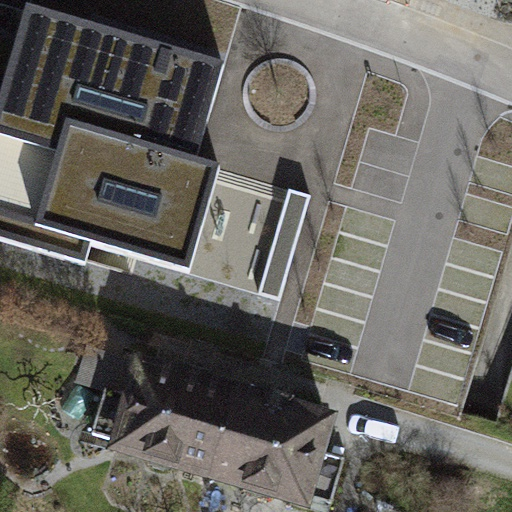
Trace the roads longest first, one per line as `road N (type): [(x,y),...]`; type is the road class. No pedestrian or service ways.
road 1 (unknown): [(0,135),(227,196),(247,193),(272,174),(292,139),(330,4)]
road 2 (residential): [(315,0),(511,66)]
